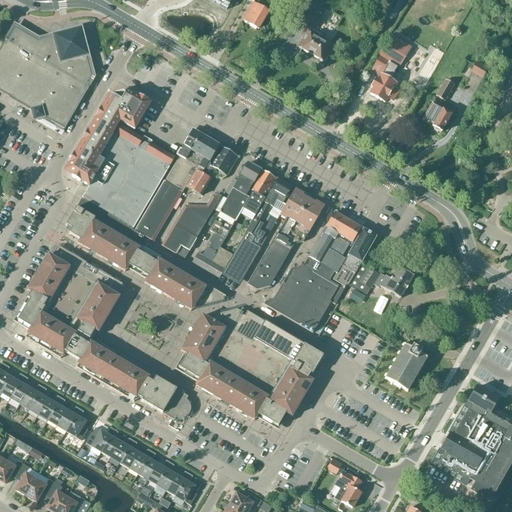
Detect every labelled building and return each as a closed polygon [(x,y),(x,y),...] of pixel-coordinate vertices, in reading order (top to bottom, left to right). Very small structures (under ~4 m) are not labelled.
[(208,0),(227,10),(232,0),(208,0)] [(258,30),(269,12),(253,3),(243,21),(258,30)] [(303,35),(305,36),(298,47),(324,62),(333,48),(318,39),(320,36),(315,33),(324,18),(322,17),(323,15),(309,7),(302,21),(309,26),(303,35)] [(81,33),(80,29),(53,36),(54,38),(38,42),(15,28),(8,41),(5,40),(0,49),(0,92),(32,111),(34,120),(43,118),(64,130),(88,88),(86,87),(91,77),(86,56),(87,56),(87,52),(86,52),(84,49),(83,46),(84,46),(84,45),(85,45),(85,44),(85,43),(85,42),(85,41),(84,40),(83,39),(82,39),(81,39),(81,36),(81,33)] [(379,57),(370,73),(379,78),(385,67),(396,74),(412,48),(391,35),(382,48),(377,56),(379,57)] [(432,60),(438,63),(443,54),(438,51),(432,60)] [(478,62),(471,73),(483,80),(490,69),(478,62)] [(374,88),(370,94),(385,103),(387,104),(389,99),(393,102),(399,90),(397,87),(398,84),(382,74),(378,82),(376,81),(372,86),(374,88)] [(444,80),(436,97),(445,102),(454,86),(444,80)] [(129,119),(125,126),(134,131),(149,106),(148,106),(147,105),(137,99),(126,92),(125,94),(122,93),(114,95),(113,98),(113,97),(111,96),(103,110),(97,120),(89,133),(83,143),(76,155),(70,166),(68,169),(67,171),(66,172),(72,175),(73,176),(72,178),(79,182),(80,183),(89,187),(104,162),(99,159),(118,125),(124,116),(129,119)] [(441,133),(452,115),(442,110),(432,104),(422,122),(433,128),(433,129),(434,132),(437,134),(440,133),(441,133)] [(132,230),(161,181),(174,158),(124,128),(125,126),(129,119),(124,116),(118,125),(99,159),(104,162),(89,187),(88,188),(82,198),(132,230)] [(207,170),(218,150),(217,149),(218,147),(192,131),(181,150),(179,151),(177,154),(178,157),(180,158),(177,163),(193,173),(195,174),(196,174),(197,172),(201,175),(205,169),(207,170)] [(201,175),(209,180),(212,176),(216,179),(217,178),(222,180),(227,176),(237,158),(220,148),(218,150),(207,170),(205,169),(201,175)] [(182,193),(193,173),(177,163),(165,183),(182,193)] [(218,216),(213,225),(228,234),(232,227),(233,225),(235,222),(239,215),(248,199),(245,197),(260,171),(247,164),(232,190),(220,211),(221,212),(218,216)] [(252,221),(263,202),(262,201),(275,180),(274,179),(275,178),(262,171),(262,172),(260,171),(245,197),(248,199),(239,215),(252,222),(252,221)] [(209,180),(201,175),(197,172),(196,174),(195,174),(187,188),(200,196),(210,180),(209,180)] [(366,187),(375,190),(378,184),(369,180),(366,187)] [(182,193),(165,183),(161,181),(132,230),(144,237),(153,242),(182,193)] [(246,233),(232,257),(225,270),(242,280),(260,249),(277,220),(285,207),(282,205),(285,199),(291,189),(277,181),(264,202),(263,202),(252,221),(253,221),(246,233)] [(303,243),(324,208),(295,191),(280,216),(286,220),(274,240),(291,250),(293,245),(303,243)] [(192,247),(197,239),(221,196),(212,196),(206,207),(185,207),(174,226),(169,234),(192,247)] [(144,237),(132,230),(82,198),(65,226),(71,230),(69,235),(80,241),(78,245),(124,273),(128,266),(132,269),(135,268),(146,250),(139,246),(144,237)] [(362,230),(347,221),(334,214),(303,267),(291,270),(273,300),(265,302),(263,305),(312,334),(330,303),(335,306),(344,290),(331,283),(362,230)] [(233,225),(232,227),(238,231),(241,226),(235,222),(233,225)] [(216,234),(224,240),(228,234),(213,225),(210,231),(216,234)] [(376,238),(362,230),(331,283),(344,290),(345,288),(346,286),(348,287),(361,264),(361,263),(376,238)] [(189,252),(192,247),(169,234),(162,247),(176,255),(181,247),(189,252)] [(219,249),(224,240),(216,234),(208,247),(217,253),(219,249)] [(269,288),(291,250),(274,240),(247,285),(256,291),(269,288)] [(211,262),(217,253),(208,247),(207,247),(202,256),(211,262)] [(48,256),(27,291),(30,293),(27,299),(29,301),(18,318),(20,323),(30,329),(25,339),(60,359),(63,352),(78,361),(75,368),(129,400),(131,397),(135,399),(136,398),(142,400),(141,402),(162,414),(164,411),(175,418),(178,419),(183,419),(186,417),(189,414),(190,411),(190,409),(190,406),(188,403),(185,400),(174,394),(176,391),(103,347),(103,348),(89,339),(94,331),(98,333),(118,298),(115,296),(120,287),(119,283),(60,248),(56,249),(51,258),(48,256)] [(181,249),(177,256),(184,260),(188,254),(181,249)] [(232,257),(219,249),(217,253),(211,262),(225,270),(232,257)] [(225,270),(211,262),(202,256),(198,254),(192,264),(219,280),(225,270)] [(223,300),(225,297),(153,255),(143,273),(144,276),(148,278),(144,284),(191,312),(194,306),(197,308),(223,301),(223,300)] [(378,276),(368,269),(361,265),(349,286),(366,297),(370,289),(372,286),(378,276)] [(379,287),(400,299),(413,277),(397,268),(390,280),(379,274),(378,276),(372,286),(378,289),(379,287)] [(364,297),(353,291),(349,298),(360,305),(364,297)] [(322,357),(311,350),(242,309),(239,312),(237,310),(209,317),(207,320),(201,317),(180,352),(186,355),(180,366),(181,371),(199,381),(195,387),(253,421),(257,415),(274,426),(279,425),(285,414),(291,418),(312,383),(307,380),(310,374),(312,375),(322,357)] [(416,349),(415,348),(414,348),(414,349),(412,348),(411,349),(410,348),(410,349),(406,346),(404,345),(404,346),(402,345),(402,346),(403,347),(401,351),(399,354),(398,353),(397,354),(398,355),(395,361),(393,360),(393,361),(394,362),(391,368),(389,368),(388,369),(390,370),(386,376),(385,375),(384,377),(385,377),(384,379),(391,383),(390,384),(391,385),(392,384),(399,388),(398,389),(399,390),(400,388),(407,392),(408,391),(409,392),(410,390),(409,389),(412,383),(414,384),(414,383),(413,382),(417,376),(418,377),(419,375),(417,375),(421,368),(422,369),(423,368),(422,367),(426,360),(427,361),(428,360),(426,359),(426,358),(425,358),(421,356),(421,355),(420,354),(421,353),(419,352),(420,351),(418,350),(418,351),(415,349),(416,349)] [(0,393),(1,394),(10,378),(1,373),(0,374),(0,393)] [(10,399),(20,384),(10,378),(1,394),(10,399)] [(19,405),(29,389),(20,384),(10,399),(19,405)] [(505,419),(506,417),(493,409),(497,400),(476,388),(468,402),(467,402),(443,443),(430,467),(466,486),(472,490),(472,491),(489,501),(511,461),(511,420),(511,422),(505,419)] [(29,411),(38,395),(29,389),(19,405),(29,411)] [(38,416),(47,400),(38,395),(29,411),(38,416)] [(47,422),(57,406),(47,400),(38,416),(47,422)] [(57,427),(66,411),(57,406),(47,422),(57,427)] [(66,433),(75,417),(66,411),(57,427),(66,433)] [(75,417),(66,433),(76,438),(81,442),(88,431),(82,428),(85,422),(75,417)] [(101,453),(110,437),(95,429),(86,444),(101,453)] [(110,459),(119,443),(110,437),(101,453),(110,459)] [(32,449),(18,441),(14,446),(29,455),(32,449)] [(119,464),(129,448),(119,443),(110,459),(119,464)] [(129,470),(138,454),(129,448),(119,464),(129,470)] [(138,475),(147,459),(138,454),(129,470),(138,475)] [(147,481),(156,465),(147,459),(138,475),(147,481)] [(337,472),(341,465),(332,460),(328,467),(337,472)] [(17,476),(23,465),(18,462),(15,468),(5,462),(0,469),(0,481),(5,485),(11,473),(17,476)] [(36,480),(35,480),(25,474),(29,469),(23,465),(17,476),(22,479),(15,491),(25,497),(36,480)] [(156,486),(166,470),(156,465),(147,481),(156,486)] [(166,492),(175,476),(166,470),(156,486),(166,492)] [(361,482),(352,477),(352,478),(342,472),(337,481),(335,486),(340,489),(334,499),(352,509),(360,494),(356,491),(361,482)] [(175,497),(184,481),(175,476),(166,492),(175,497)] [(48,495),(54,484),(49,481),(46,486),(36,480),(25,497),(36,503),(42,491),(48,495)] [(60,487),(62,483),(56,480),(54,484),(48,495),(53,498),(46,509),(50,511),(58,511),(66,498),(61,495),(63,492),(62,488),(60,487)] [(184,481),(175,497),(185,503),(191,493),(194,487),(184,481)] [(66,498),(58,511),(72,511),(74,510),(77,511),(79,511),(85,502),(70,493),(66,498)] [(185,503),(184,503),(190,506),(196,496),(191,493),(185,503)] [(242,511),(247,511),(252,504),(258,507),(261,502),(250,496),(247,501),(235,494),(229,504),(242,511)] [(155,511),(162,511),(165,509),(154,502),(150,508),(156,511),(155,511)] [(306,511),(313,511),(316,508),(303,502),(300,509),(306,511)]
